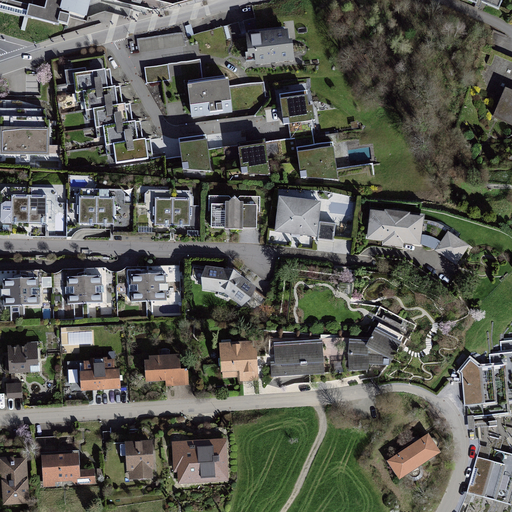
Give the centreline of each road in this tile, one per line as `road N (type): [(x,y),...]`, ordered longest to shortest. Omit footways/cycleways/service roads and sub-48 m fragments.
road 1 (residential): [(0,418),(409,390),(442,408),(457,438),(456,478),(440,511)]
road 2 (motorway): [(0,166),(511,362)]
road 3 (motorway): [(511,305),(174,169),(0,115)]
road 4 (residential): [(0,248),(254,252),(369,264)]
road 5 (residential): [(116,33),(169,134),(272,121)]
road 6 (residential): [(116,33),(240,0)]
road 7 (track): [(278,511),(326,418),(324,396)]
road 8 (residential): [(0,69),(116,33)]
